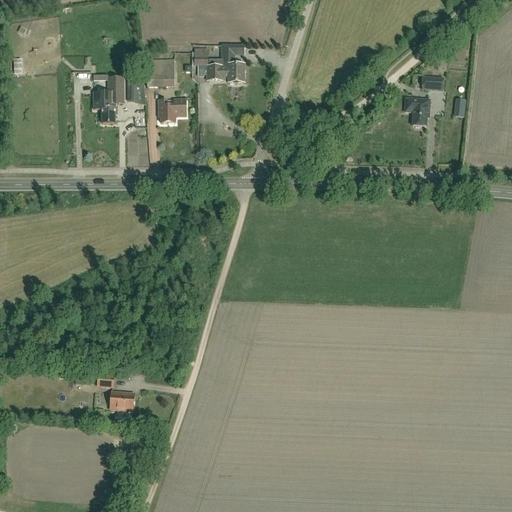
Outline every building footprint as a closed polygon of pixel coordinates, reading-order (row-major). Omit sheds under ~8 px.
[(233,67),(234,57),(245,57),(245,48),(221,48),(221,60),(208,60),(208,58),(195,58),(195,68),(208,68),(221,68),(226,68),(226,82),(228,82),(228,86),(244,86),(244,74),(245,74),(245,69),(244,69),(244,67),(233,67)] [(147,90),(174,89),(174,61),(147,62),(147,90)] [(222,82),(226,82),(226,68),(221,68),(208,68),(208,78),(208,83),(222,83),(222,82)] [(94,76),(77,78),(78,95),(95,94),(94,76)] [(422,78),(421,91),(443,91),(443,78),(422,78)] [(94,96),(94,112),(102,112),(102,126),(115,126),(115,117),(117,117),(117,110),(115,110),(115,105),(124,105),(124,96),(124,80),(108,80),(108,84),(108,95),(94,95),(94,96)] [(237,101),(237,113),(245,113),(244,100),(237,101)] [(413,115),(414,101),(405,101),(404,114),(413,115)] [(414,101),(413,115),(412,128),(415,128),(415,129),(419,130),(420,128),(426,129),(426,120),(428,120),(429,102),(414,101)] [(456,101),(454,119),(464,120),(466,103),(456,101)] [(186,102),(165,103),(159,103),(159,120),(161,120),(161,126),(175,126),(175,119),(187,119),(186,102)] [(113,391),(114,378),(98,377),(97,389),(113,391)] [(132,412),(134,397),(112,395),(110,411),(132,412)]
